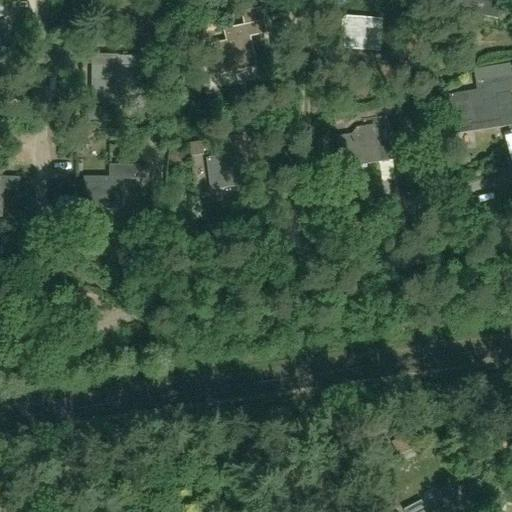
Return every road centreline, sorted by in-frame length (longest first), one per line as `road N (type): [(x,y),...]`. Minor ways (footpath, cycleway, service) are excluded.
road 1 (track): [(511,174),(140,311),(60,330),(47,325),(41,303),(48,0)]
road 2 (track): [(305,0),(297,253)]
